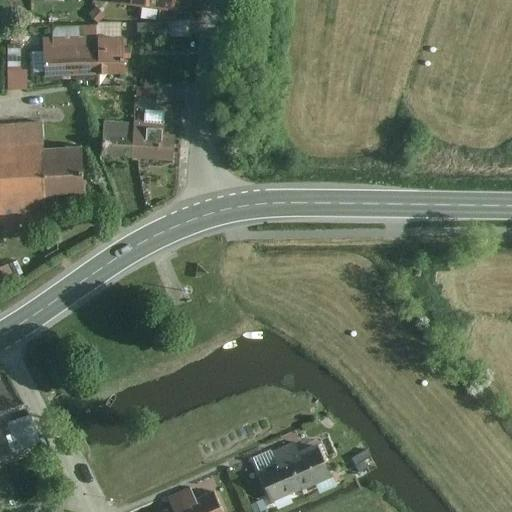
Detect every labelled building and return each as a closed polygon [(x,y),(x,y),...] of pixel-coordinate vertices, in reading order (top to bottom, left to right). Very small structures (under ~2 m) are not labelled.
[(175,0),(110,0),(110,4),(158,12),(173,15),(175,0)] [(188,0),(175,0),(173,15),(158,12),(157,23),(185,24),(188,0)] [(38,40),(39,80),(119,79),(119,39),(92,39),(92,28),(47,29),(48,40),(38,40)] [(29,89),(29,69),(22,69),(22,45),(8,45),(8,89),(29,89)] [(171,165),(173,138),(159,138),(160,123),(109,119),(106,160),(171,165)] [(0,224),(45,223),(45,200),(84,199),(83,150),(43,151),(43,126),(0,127),(0,224)] [(0,285),(16,280),(10,264),(0,268),(0,285)] [(35,444),(24,419),(0,428),(0,436),(8,455),(35,444)] [(332,484),(317,448),(296,456),(292,447),(280,451),(299,498),(332,484)] [(265,511),(299,498),(280,451),(269,456),(273,466),(251,475),(265,511)] [(357,455),(348,461),(357,476),(366,470),(357,455)] [(0,507),(12,503),(7,490),(0,492),(0,507)] [(220,511),(214,494),(192,503),(188,492),(175,497),(181,511),(220,511)] [(181,511),(175,497),(163,502),(166,511),(181,511)]
